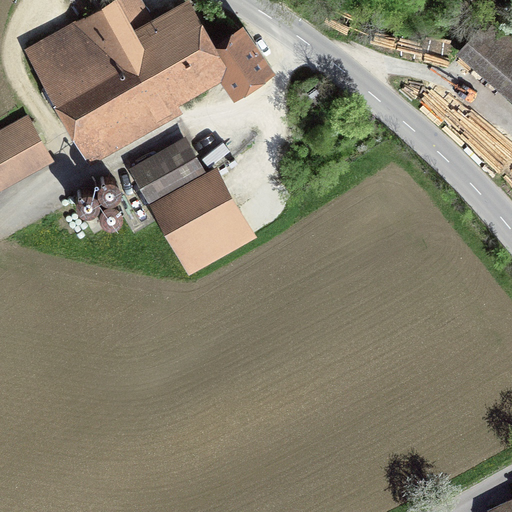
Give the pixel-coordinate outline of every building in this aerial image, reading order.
[(178,100),(220,76),(227,58),(215,37),(193,0),(177,0),(151,14),(143,0),(102,0),(24,46),(88,162),(183,108),(178,100)] [(244,20),(215,37),(227,58),(220,76),(233,95),(276,66),(244,20)] [(480,29),(464,49),(511,91),(511,33),(502,33),(491,25),(485,33),(480,29)] [(0,188),(55,159),(29,112),(0,127),(0,188)] [(128,165),(149,200),(206,168),(186,132),(128,165)] [(257,234),(216,162),(206,168),(149,200),(190,273),(257,234)]
